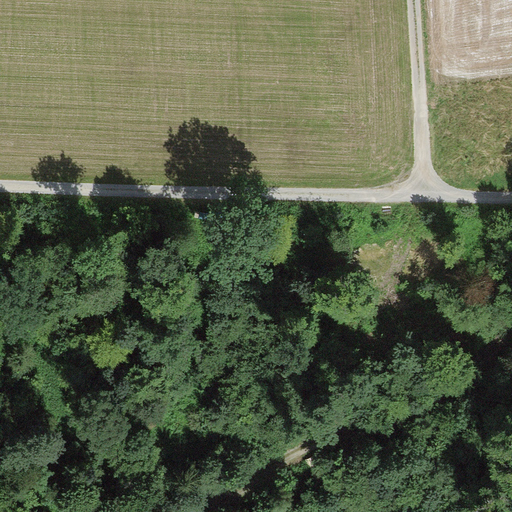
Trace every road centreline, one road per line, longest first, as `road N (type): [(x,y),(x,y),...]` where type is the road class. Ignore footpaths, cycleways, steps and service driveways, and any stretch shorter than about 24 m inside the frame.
road 1 (track): [(511,198),(0,186)]
road 2 (track): [(511,325),(474,370),(428,406),(259,471),(211,511)]
road 3 (track): [(411,0),(424,192)]
